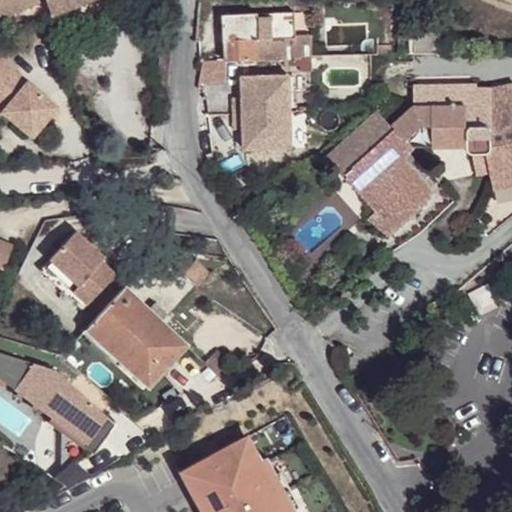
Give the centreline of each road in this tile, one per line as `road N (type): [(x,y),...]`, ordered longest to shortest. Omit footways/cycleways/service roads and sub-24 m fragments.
road 1 (unclassified): [(407,511),(173,140),(187,0)]
road 2 (unknown): [(325,380),(511,220)]
road 3 (unknown): [(182,153),(85,179),(0,189)]
